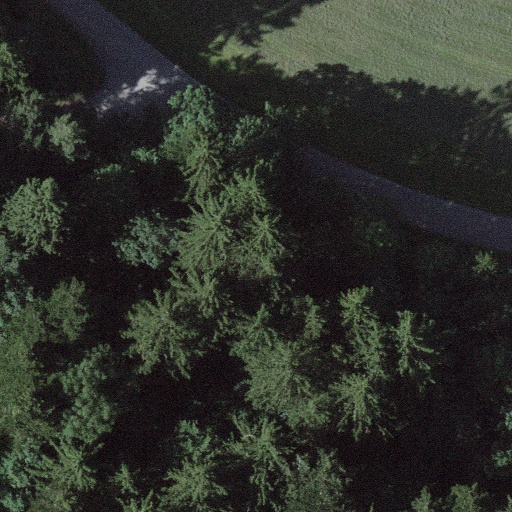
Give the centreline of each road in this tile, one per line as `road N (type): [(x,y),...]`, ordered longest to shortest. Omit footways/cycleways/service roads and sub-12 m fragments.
road 1 (unclassified): [(511,236),(460,228),(313,171),(214,120),(59,0)]
road 2 (track): [(0,134),(214,120)]
